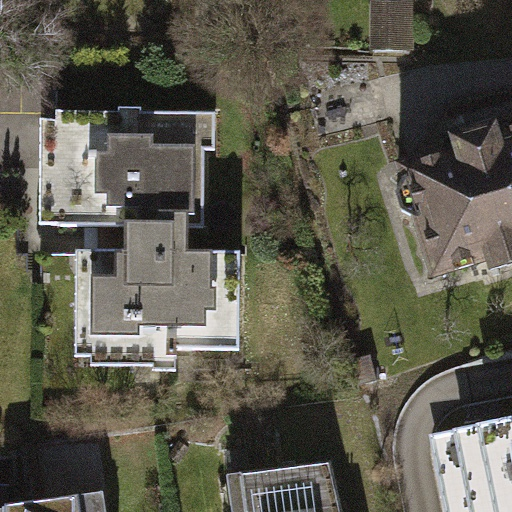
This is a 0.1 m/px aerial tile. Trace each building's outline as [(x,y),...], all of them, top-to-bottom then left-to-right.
[(413,0),(368,0),(368,52),(414,52),(413,0)] [(223,104),(40,106),(41,227),(126,227),(127,252),(113,252),(82,252),(83,370),(178,369),(178,352),(243,352),(242,250),(190,251),(190,221),(201,221),(208,221),(208,152),(224,152),(223,104)] [(449,147),(393,164),(427,278),(491,260),(493,267),(511,261),(511,117),(505,120),(501,109),(443,126),(449,147)] [(454,427),(431,432),(446,511),(511,511),(511,415),(493,420),(479,422),(454,427)] [(346,511),(333,458),(225,474),(230,511),(346,511)] [(0,511),(106,511),(105,493),(72,495),(55,496),(20,497),(5,498),(0,498),(0,511)]
